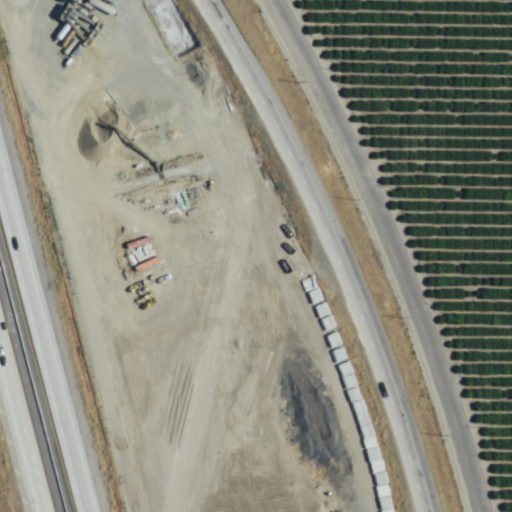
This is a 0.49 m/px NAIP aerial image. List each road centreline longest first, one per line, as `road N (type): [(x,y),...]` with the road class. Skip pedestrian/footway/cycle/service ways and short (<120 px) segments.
road 1 (motorway): [(421,511),(332,237),(206,0)]
road 2 (residential): [(480,511),(415,292),(369,173),(285,0)]
road 3 (motorway): [(87,511),(0,175)]
road 4 (motorway): [(0,344),(43,511)]
